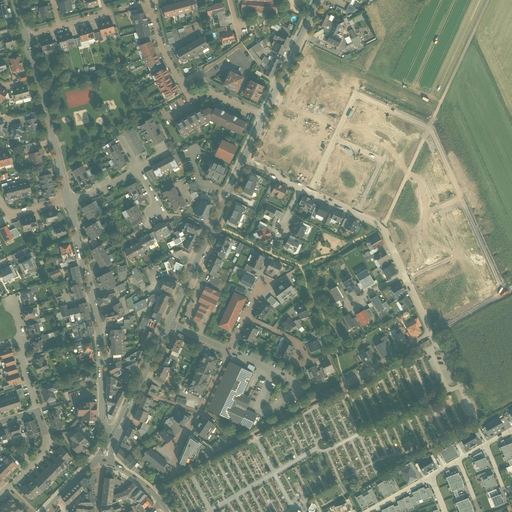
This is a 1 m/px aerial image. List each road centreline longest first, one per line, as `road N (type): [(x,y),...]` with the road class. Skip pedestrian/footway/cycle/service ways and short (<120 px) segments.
road 1 (track): [(382,226),(488,0)]
road 2 (tertiary): [(116,433),(102,421),(98,332),(68,201)]
road 3 (tertiary): [(244,158),(167,322)]
road 4 (tertiary): [(68,201),(24,35)]
road 5 (residential): [(301,187),(382,226),(403,273)]
road 6 (residential): [(227,350),(178,445),(177,474)]
road 7 (tertiary): [(318,0),(264,114)]
road 8 (tertiary): [(167,322),(116,433)]
